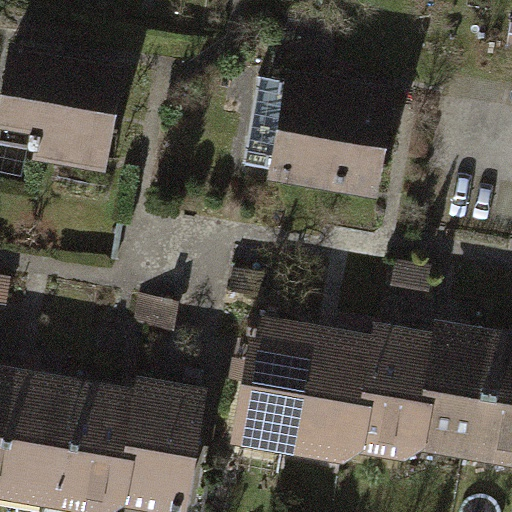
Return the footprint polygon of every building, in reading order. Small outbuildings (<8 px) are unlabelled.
[(17,43),(2,127),(45,134),(40,158),(110,171),(129,63),(17,43)] [(402,87),(292,69),(290,81),(263,77),(249,166),(276,170),(274,183),(384,201),(402,87)] [(141,169),(125,167),(116,223),(123,223),(133,225),(141,169)] [(398,262),(395,284),(434,290),(437,267),(398,262)] [(258,271),(234,268),(231,292),(255,296),(258,271)] [(0,275),(0,299),(10,301),(13,277),(0,275)] [(167,299),(142,295),(137,323),(163,327),(167,299)] [(241,451),(301,460),(321,324),(261,315),(241,451)] [(425,455),(486,464),(506,329),(445,320),(444,330),(425,455)] [(363,457),(424,466),(425,455),(444,330),(384,321),(382,333),(363,457)] [(301,460),(362,468),(363,457),(382,333),(321,324),(301,460)] [(486,464),(511,468),(511,329),(506,329),(486,464)] [(22,367),(0,364),(0,492),(2,493),(22,367)] [(80,376),(22,367),(2,493),(61,502),(80,376)] [(141,375),(139,385),(120,511),(125,511),(190,511),(210,385),(141,375)] [(139,385),(80,376),(61,502),(120,511),(139,385)]
